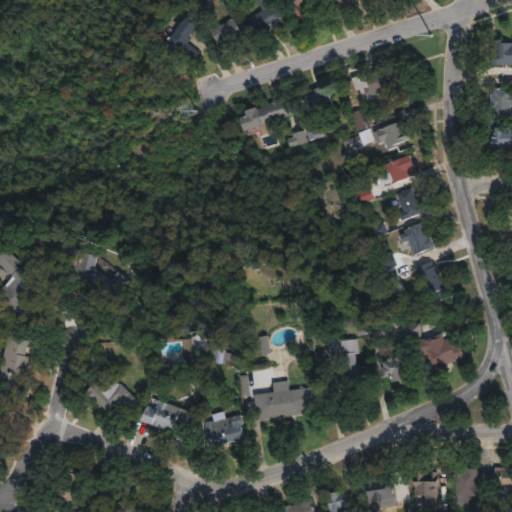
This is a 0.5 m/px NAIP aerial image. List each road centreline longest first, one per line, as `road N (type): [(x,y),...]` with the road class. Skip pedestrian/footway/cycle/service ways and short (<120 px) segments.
road 1 (residential): [(511,378),(453,144),(460,0)]
road 2 (residential): [(182,511),(207,483),(358,435),(511,428)]
road 3 (residential): [(201,87),(473,0)]
road 4 (residential): [(2,511),(83,311)]
road 5 (residential): [(501,334),(481,372),(441,402),(358,435)]
road 6 (residential): [(51,405),(203,486)]
